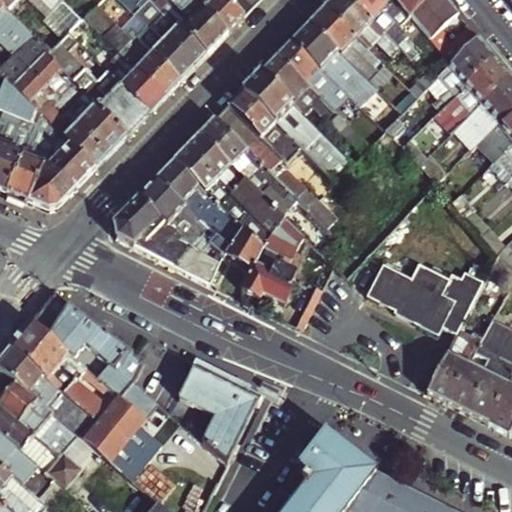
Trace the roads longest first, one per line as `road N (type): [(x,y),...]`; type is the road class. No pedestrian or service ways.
road 1 (tertiary): [(301,0),(55,252)]
road 2 (tertiary): [(55,252),(333,380)]
road 3 (tertiary): [(333,380),(511,470)]
road 4 (residential): [(236,511),(333,380)]
